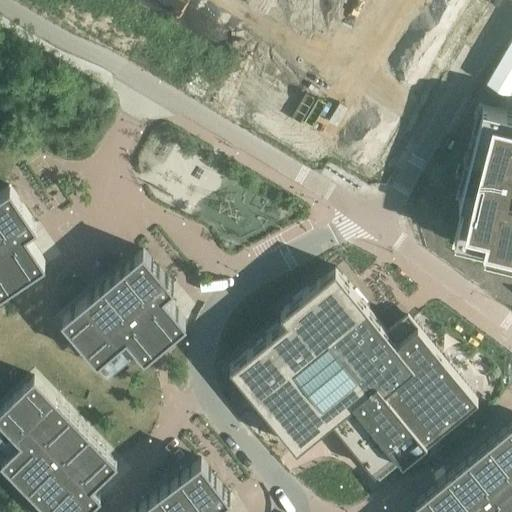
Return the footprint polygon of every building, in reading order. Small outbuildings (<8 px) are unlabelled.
[(463,200),(455,232),(487,239),(485,247),(511,253),(511,110),(490,105),(467,201),(463,200)] [(0,289),(0,290),(45,260),(26,230),(36,223),(10,184),(0,191),(0,289)] [(97,357),(126,332),(145,354),(186,319),(163,292),(173,283),(143,248),(141,250),(63,316),(97,357)] [(478,396),(413,316),(413,315),(391,333),(336,265),(317,280),(281,310),(287,317),(230,364),(297,445),(331,417),(380,476),(431,434),(478,396)] [(34,375),(0,407),(0,417),(22,440),(2,459),(52,511),(82,511),(100,495),(91,485),(117,461),(34,375)] [(511,511),(511,418),(415,498),(426,511),(511,511)] [(128,511),(226,511),(218,501),(229,493),(223,486),(208,465),(202,457),(128,511)]
